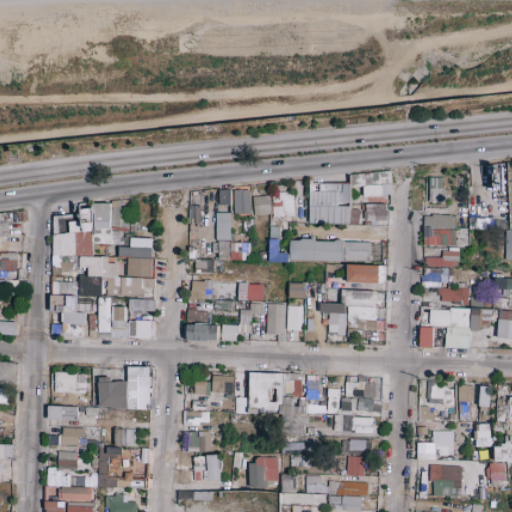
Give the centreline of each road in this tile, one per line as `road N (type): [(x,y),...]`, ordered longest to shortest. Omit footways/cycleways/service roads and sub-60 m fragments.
road 1 (track): [(511,25),(421,44),(366,80),(328,91),(0,101)]
road 2 (trunk): [(0,201),(511,144)]
road 3 (track): [(0,140),(511,86)]
road 4 (trunk): [(511,121),(0,174)]
road 5 (residential): [(0,347),(511,365)]
road 6 (residential): [(404,178),(394,511)]
road 7 (residential): [(26,511),(39,196)]
road 8 (residential): [(173,208),(160,511)]
